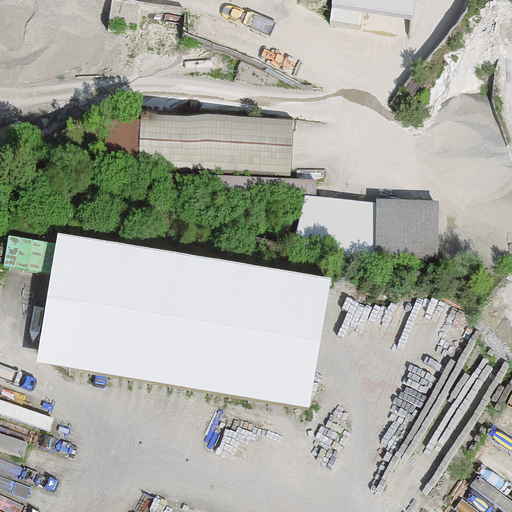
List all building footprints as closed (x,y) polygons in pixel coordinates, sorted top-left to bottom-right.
[(415,20),(416,0),(335,0),(333,24),(359,27),(357,46),(396,51),(399,18),(415,20)] [(310,184),(312,132),(117,123),(115,175),(183,178),(310,184)] [(332,182),(310,184),(183,178),(183,197),(317,201),(333,202),(332,182)] [(316,249),(390,251),(391,203),(333,202),(317,201),(316,249)] [(461,206),(391,203),(390,251),(458,254),(461,206)] [(328,291),(55,250),(36,371),(310,413),(328,291)]
